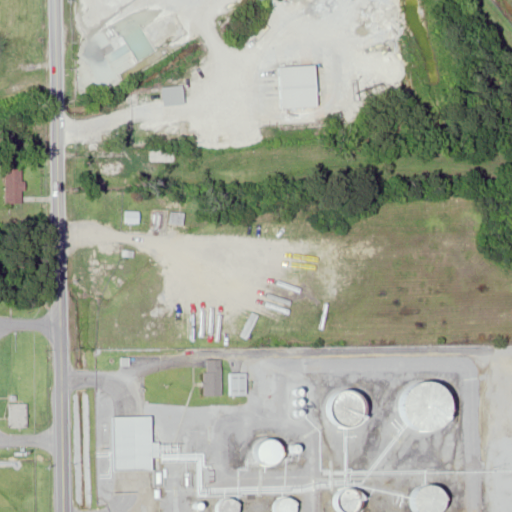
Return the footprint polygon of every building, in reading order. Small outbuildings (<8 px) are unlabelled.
[(267,66),(269,107),(310,105),(309,83),(305,83),(304,73),(309,73),(308,64),(267,66)] [(156,86),(156,102),(174,102),(174,86),(156,86)] [(95,155),(95,174),(128,174),(128,155),(95,155)] [(17,168),(1,168),(1,203),(17,203),(17,168)] [(201,395),(218,395),(218,359),(201,359),(201,395)] [(223,395),(243,395),(243,372),(223,372),(223,395)] [(4,403),(4,427),(23,427),(23,403),(4,403)] [(150,468),(150,440),(146,440),(146,416),(104,416),(104,468),(150,468)] [(252,446),(262,462),(277,453),(269,441),(264,444),(262,440),(252,446)] [(271,511),(293,511),(294,498),(272,497),(271,511)]
